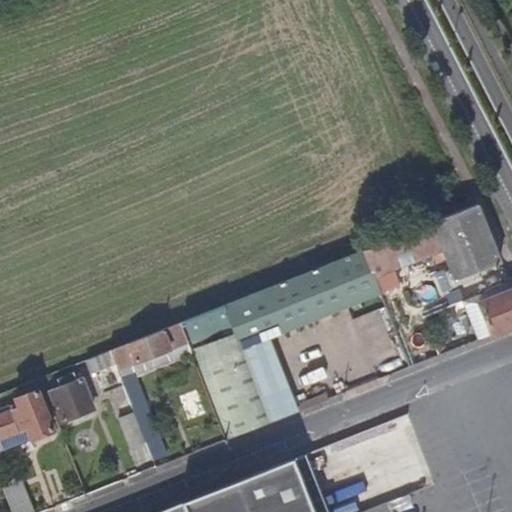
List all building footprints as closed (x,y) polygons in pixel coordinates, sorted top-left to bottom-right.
[(501,266),(479,210),(425,231),(365,255),(381,297),(400,290),(394,273),(444,255),(455,284),(501,266)] [(311,408),(282,336),(381,297),(365,255),(275,290),(224,310),(231,330),(191,346),(183,326),(179,328),(190,357),(224,442),(311,408)] [(511,280),(464,300),(479,341),(511,327),(511,280)] [(191,346),(231,330),(224,310),(183,326),(191,346)] [(165,458),(135,379),(190,357),(179,328),(146,341),(110,355),(115,367),(134,417),(145,446),(152,463),(165,458)] [(90,377),(115,367),(110,355),(85,365),(90,377)] [(57,389),(74,383),(71,377),(55,383),(57,389)] [(91,411),(79,381),(74,383),(57,389),(48,392),(60,423),(91,411)] [(0,449),(50,430),(36,394),(15,402),(16,404),(6,408),(8,412),(0,415),(0,449)] [(145,446),(134,417),(117,423),(128,452),(145,446)] [(310,511),(291,462),(163,511),(310,511)] [(31,511),(19,480),(0,487),(9,511),(31,511)]
